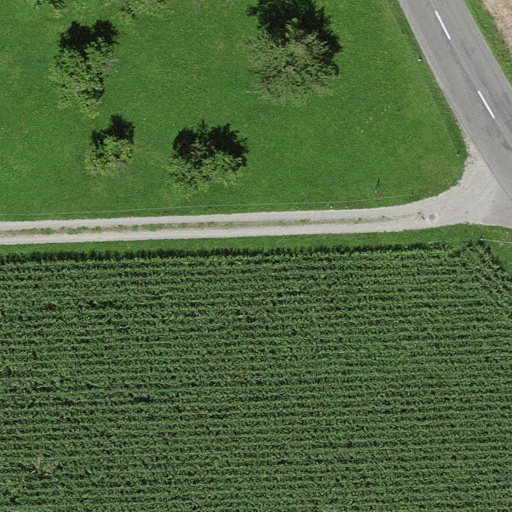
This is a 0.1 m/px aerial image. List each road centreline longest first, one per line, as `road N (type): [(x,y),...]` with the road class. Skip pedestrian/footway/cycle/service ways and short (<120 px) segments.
road 1 (track): [(0,240),(511,224)]
road 2 (tertiary): [(511,138),(440,0)]
